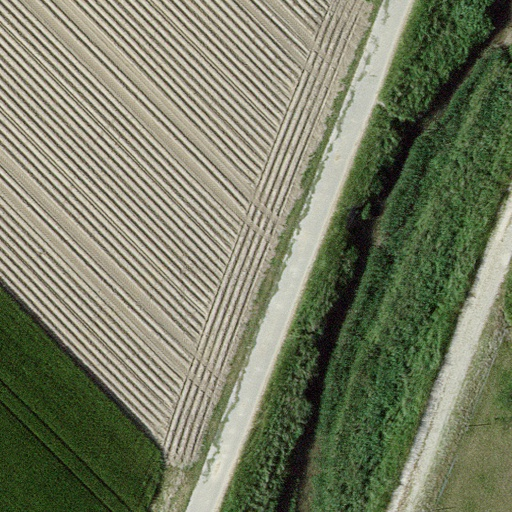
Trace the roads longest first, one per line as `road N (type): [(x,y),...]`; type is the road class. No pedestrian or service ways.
road 1 (track): [(398,0),(199,511)]
road 2 (track): [(511,217),(396,511)]
